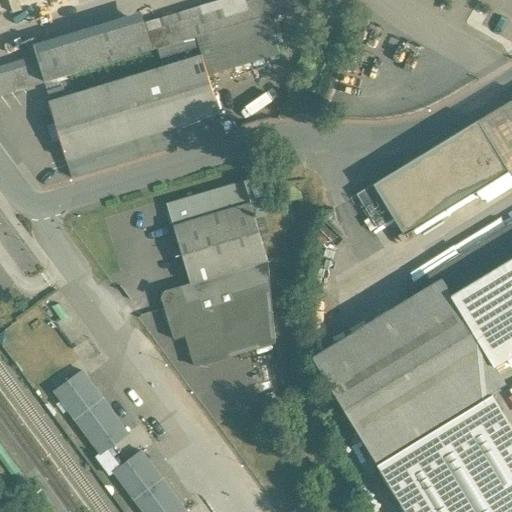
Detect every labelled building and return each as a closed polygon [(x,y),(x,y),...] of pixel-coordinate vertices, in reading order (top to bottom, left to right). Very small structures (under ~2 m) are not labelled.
[(220,0),(143,24),(151,51),(210,33),(252,20),(270,15),(317,0),(220,0)] [(270,15),(252,20),(261,50),(279,44),(270,15)] [(252,20),(210,33),(218,62),(261,50),(252,20)] [(143,24),(39,55),(47,82),(151,51),(143,24)] [(0,96),(47,82),(39,55),(0,66),(0,96)] [(53,102),(49,103),(67,160),(149,135),(220,113),(202,56),(69,97),(53,102)] [(66,87),(50,92),(53,102),(69,97),(66,87)] [(511,100),(478,121),(509,172),(511,170),(511,100)] [(220,113),(149,135),(155,153),(225,131),(220,113)] [(445,141),(373,184),(358,194),(378,228),(394,218),(405,235),(509,172),(478,121),(445,141)] [(149,135),(67,160),(72,178),(155,153),(149,135)] [(193,222),(176,227),(193,285),(269,262),(256,220),(269,216),(264,201),(272,198),(265,175),(186,199),(193,222)] [(186,199),(169,204),(176,227),(193,222),(186,199)] [(511,260),(454,296),(497,367),(511,357),(511,260)] [(193,285),(162,294),(176,341),(187,338),(196,368),(276,344),(269,262),(193,285)] [(454,296),(438,271),(309,349),(373,455),(487,386),(503,377),(497,367),(454,296)] [(84,372),(55,393),(100,454),(128,433),(84,372)] [(511,511),(511,426),(487,386),(373,455),(407,511),(511,511)] [(188,511),(143,452),(114,473),(143,511),(188,511)]
